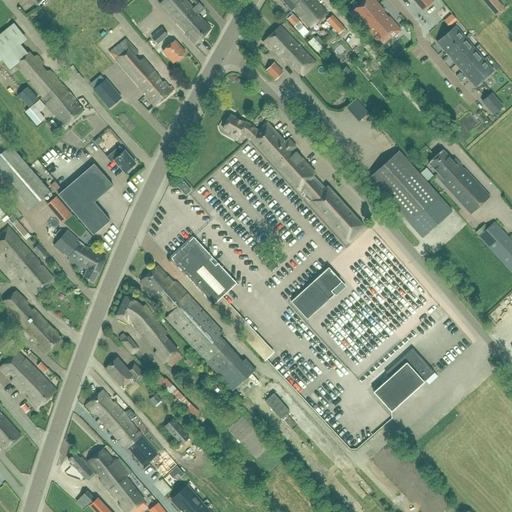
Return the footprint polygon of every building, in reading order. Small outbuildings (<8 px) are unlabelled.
[(195,45),(210,30),(184,0),(164,0),(160,4),(186,33),(185,34),(195,45)] [(282,0),(282,1),(291,11),(293,9),(311,28),(327,13),(314,0),(282,0)] [(370,32),(386,18),(382,13),(384,11),(374,0),(365,0),(353,11),(370,32)] [(348,33),(346,31),(344,29),(345,28),(341,24),(332,15),(326,21),(332,28),(330,31),(332,34),(335,32),(338,35),(339,34),(342,38),(348,33)] [(286,20),(293,29),(299,24),(292,16),(286,20)] [(387,19),(386,18),(370,32),(382,46),(400,30),(389,17),(387,19)] [(451,17),(444,21),(448,28),(455,24),(451,17)] [(16,67),(27,53),(20,45),(26,39),(13,23),(0,33),(0,40),(10,52),(1,59),(9,69),(10,69),(11,71),(16,67)] [(315,62),(279,26),(263,43),(270,50),(273,49),(293,69),(295,67),(302,75),(315,62)] [(437,42),(446,53),(465,38),(455,26),(437,42)] [(157,45),(168,35),(162,29),(151,38),(157,45)] [(321,47),(313,37),(307,42),(316,52),(321,47)] [(446,53),(456,64),(474,49),(465,38),(446,53)] [(139,61),(135,56),(138,52),(125,39),(109,52),(126,72),(154,106),(173,91),(170,87),(169,88),(164,82),(163,83),(158,77),(159,76),(143,59),(139,61)] [(174,63),(185,53),(174,40),(162,51),(174,63)] [(456,64),(465,75),(483,59),(474,49),(456,64)] [(16,67),(46,102),(45,103),(64,126),(83,110),(50,70),(46,71),(41,66),(43,63),(36,55),(33,56),(29,51),(16,67)] [(483,59),(465,75),(475,86),(493,71),(483,59)] [(274,63),(266,71),(274,80),(282,72),(274,63)] [(349,72),(346,68),(340,73),(343,77),(349,72)] [(108,108),(119,99),(103,80),(93,89),(108,108)] [(29,108),(38,99),(27,87),(17,95),(29,108)] [(502,106),(491,93),(482,101),(493,114),(502,106)] [(77,101),(82,107),(86,104),(81,98),(77,101)] [(45,107),(40,100),(33,105),(33,104),(24,112),(36,126),(45,118),(39,112),(45,107)] [(245,124),(229,116),(222,129),(230,133),(228,136),(236,140),(240,133),(243,134),(246,136),(248,138),(249,139),(251,138),(297,189),(299,188),(314,204),(348,241),(363,227),(327,187),(325,189),(313,176),(315,174),(292,149),(294,147),(288,140),(285,143),(267,123),(257,132),(253,128),(250,125),(248,124),(245,123),(245,124)] [(95,140),(102,152),(115,145),(108,133),(95,140)] [(0,174),(30,209),(50,192),(10,146),(0,154),(0,174)] [(123,151),(119,147),(106,157),(111,162),(114,160),(124,173),(135,163),(124,150),(123,151)] [(435,157),(480,205),(490,196),(461,164),(457,167),(454,163),(457,161),(455,158),(452,160),(443,150),(435,157)] [(368,178),(408,223),(422,238),(452,211),(398,151),(368,178)] [(470,214),(480,205),(435,157),(427,163),(434,170),(438,173),(435,176),(469,213),(470,214)] [(93,235),(109,220),(93,201),(112,186),(94,164),(58,195),(93,235)] [(185,194),(190,190),(183,181),(177,185),(185,194)] [(275,192),(271,195),(275,201),(280,197),(275,192)] [(61,224),(71,215),(55,198),(45,207),(61,224)] [(30,236),(18,222),(12,215),(8,220),(26,240),(30,236)] [(511,271),(511,242),(493,222),(479,236),(511,271)] [(53,279),(8,226),(0,233),(0,252),(3,252),(6,256),(5,259),(21,278),(23,277),(27,281),(25,283),(35,294),(53,279)] [(105,258),(80,243),(66,231),(53,247),(63,255),(64,253),(69,258),(69,261),(80,267),(81,266),(87,269),(83,276),(93,282),(105,258)] [(215,306),(223,298),(238,284),(192,236),(169,257),(215,306)] [(383,251),(388,247),(383,242),(379,246),(383,251)] [(41,258),(46,254),(38,244),(33,249),(41,258)] [(157,267),(141,282),(170,313),(165,318),(232,391),(255,369),(246,359),(243,362),(219,336),(223,332),(176,282),(171,281),(157,267)] [(328,267),(291,301),(307,319),(334,294),(331,290),(341,281),(328,267)] [(382,323),(425,289),(417,280),(416,281),(412,276),(401,284),(407,291),(397,300),(392,294),(389,296),(395,304),(388,310),(378,318),(382,323)] [(53,330),(33,308),(30,308),(27,305),(28,303),(16,290),(0,303),(27,333),(37,344),(37,346),(45,354),(62,338),(54,329),(53,330)] [(142,306),(137,302),(127,296),(116,316),(129,324),(131,323),(134,326),(133,327),(150,346),(153,344),(157,350),(154,354),(162,364),(166,361),(171,367),(182,358),(177,352),(178,352),(178,351),(164,334),(166,333),(145,305),(142,306)] [(414,327),(422,321),(417,315),(410,321),(414,327)] [(0,346),(1,346),(11,338),(1,326),(0,323),(0,346)] [(127,339),(121,343),(129,354),(134,350),(127,339)] [(391,412),(424,382),(434,372),(412,348),(385,373),(389,378),(373,392),(391,412)] [(23,355),(33,364),(37,360),(27,351),(23,355)] [(15,352),(0,367),(0,368),(6,375),(9,373),(13,377),(11,381),(22,393),(25,392),(28,396),(27,398),(37,408),(56,390),(34,368),(15,352)] [(189,357),(184,361),(189,366),(194,362),(189,357)] [(128,369),(117,358),(105,369),(120,386),(131,376),(135,381),(143,374),(134,363),(128,369)] [(192,365),(186,369),(191,375),(197,371),(192,365)] [(133,383),(122,391),(126,396),(137,388),(133,383)] [(338,395),(341,387),(333,385),(331,393),(338,395)] [(103,390),(85,405),(94,414),(96,413),(99,417),(98,418),(125,449),(127,447),(143,466),(157,454),(141,435),(126,416),(113,402),(112,403),(110,400),(111,399),(103,390)] [(273,393),(264,401),(280,419),(289,411),(273,393)] [(154,406),(161,400),(156,394),(149,400),(154,406)] [(225,421),(230,417),(238,408),(230,400),(224,405),(229,411),(227,413),(227,414),(222,418),(225,421)] [(20,435),(0,413),(0,446),(3,450),(20,435)] [(172,419),(164,426),(181,445),(189,438),(172,419)] [(107,490),(126,475),(126,472),(116,459),(111,459),(103,449),(87,461),(101,478),(100,480),(107,490)] [(80,458),(75,453),(68,460),(85,479),(86,479),(88,481),(96,474),(81,457),(80,458)] [(167,471),(175,464),(169,457),(168,458),(161,464),(167,471)] [(414,511),(380,474),(372,481),(398,511),(414,511)] [(144,500),(126,475),(107,490),(114,499),(118,497),(122,501),(119,505),(124,511),(138,511),(146,506),(143,502),(144,500)] [(195,511),(202,506),(182,484),(167,497),(180,511),(195,511)] [(85,492),(80,497),(75,501),(82,509),(95,498),(87,490),(85,492)] [(110,511),(97,498),(89,506),(95,511),(110,511)]
